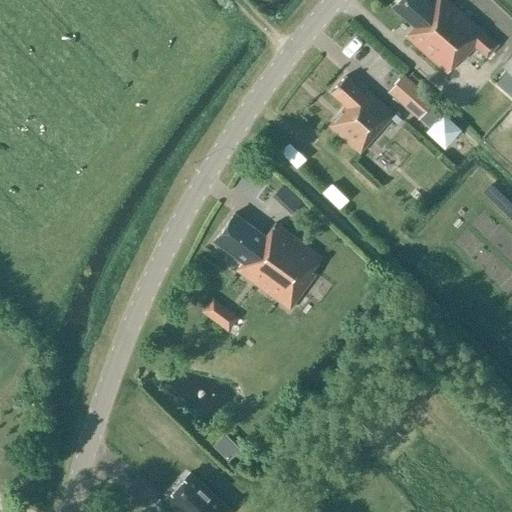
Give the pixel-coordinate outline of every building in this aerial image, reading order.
[(497,46),(447,0),(434,0),(430,5),(424,0),(396,0),(391,6),(417,29),(408,39),(445,73),(456,60),(460,63),(474,47),(486,58),(497,46)] [(511,55),(502,66),(511,74),(511,55)] [(328,126),(359,153),(391,118),(397,123),(401,119),(368,90),(365,93),(345,75),(330,92),(346,106),(328,126)] [(433,102),(402,75),(388,91),(418,118),(419,117),(432,128),(427,134),(449,153),(463,137),(429,106),(433,102)] [(292,163),(302,153),(287,137),(277,146),(292,163)] [(336,204),(344,193),(328,180),(319,190),(336,204)] [(242,262),(236,270),(289,309),(315,273),(312,270),(322,257),(275,223),(265,236),(234,213),(214,241),(242,262)] [(223,329),(235,316),(213,294),(200,307),(223,329)] [(239,448),(223,433),(213,444),(228,459),(239,448)] [(181,511),(220,511),(226,506),(189,473),(166,498),(181,511)]
